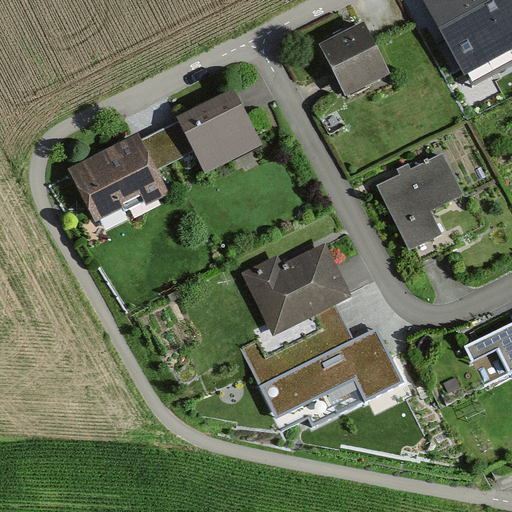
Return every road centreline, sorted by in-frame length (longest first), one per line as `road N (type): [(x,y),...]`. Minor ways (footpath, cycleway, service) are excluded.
road 1 (residential): [(511,501),(213,450),(158,412),(41,196),(39,163),(54,138),(257,38)]
road 2 (residential): [(257,38),(408,306),(439,318),(511,286)]
